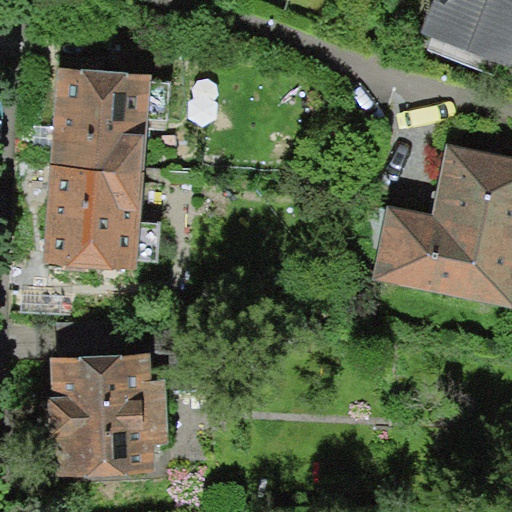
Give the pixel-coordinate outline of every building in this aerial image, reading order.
[(426,29),(509,61),(511,52),(511,0),(437,0),(437,1),(426,29)] [(140,116),(166,118),(169,80),(143,78),(144,75),(63,69),(59,127),(57,161),(136,167),(140,116)] [(381,127),(353,119),(333,182),(363,184),(381,127)] [(352,265),(509,296),(511,281),(511,160),(453,148),(442,204),(439,219),(360,203),(352,265)] [(130,255),(156,257),(158,220),(132,218),(136,167),(57,161),(52,217),(50,252),(130,259),(130,255)] [(210,384),(207,321),(63,322),(64,357),(58,357),(59,397),(52,397),(53,412),(54,427),(61,426),(63,466),(147,463),(146,437),(164,436),(161,385),(210,384)]
